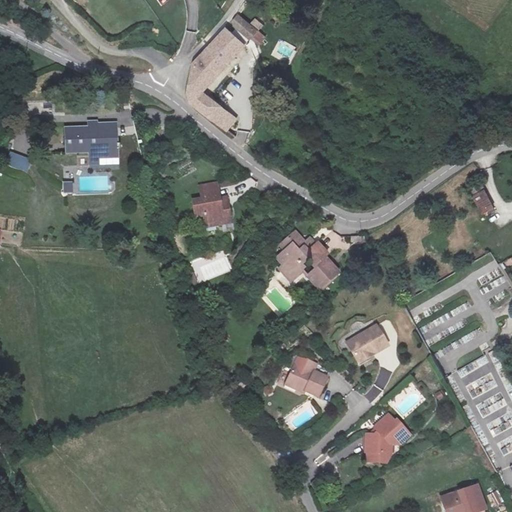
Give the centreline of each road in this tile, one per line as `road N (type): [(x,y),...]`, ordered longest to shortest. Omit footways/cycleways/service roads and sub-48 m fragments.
road 1 (unclassified): [(511,144),(481,150),(385,215),(339,219),(143,91)]
road 2 (unclassified): [(143,91),(0,28)]
road 3 (residential): [(60,0),(105,52),(151,53),(169,73)]
road 4 (residential): [(309,511),(291,473),(359,413)]
